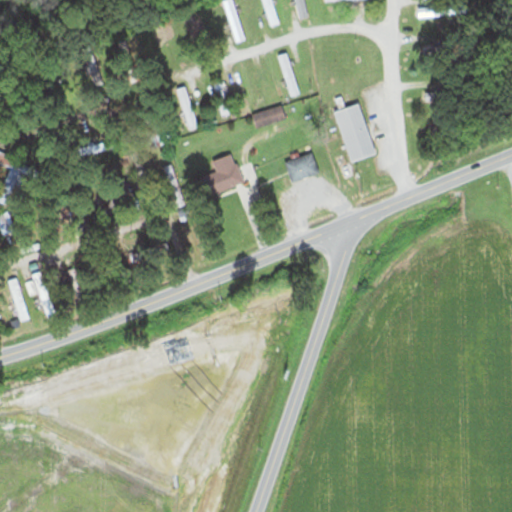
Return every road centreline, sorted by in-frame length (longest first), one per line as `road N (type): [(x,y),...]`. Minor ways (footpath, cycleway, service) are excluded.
road 1 (tertiary): [(511,154),(0,356)]
road 2 (residential): [(254,511),(355,217)]
road 3 (residential): [(392,38),(359,26),(300,32),(169,79)]
road 4 (residential): [(190,284),(111,101)]
road 5 (residential): [(405,196),(394,140),(392,0)]
road 6 (residential): [(0,270),(158,213)]
